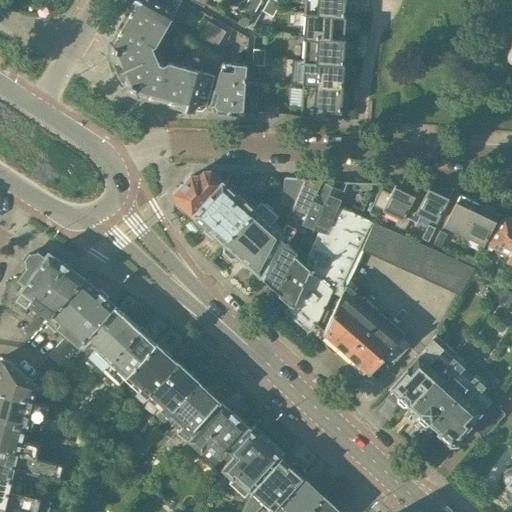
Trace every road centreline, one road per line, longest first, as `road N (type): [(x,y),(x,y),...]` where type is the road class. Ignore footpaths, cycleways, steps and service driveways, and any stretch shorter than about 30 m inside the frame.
road 1 (residential): [(511,153),(186,140),(114,167)]
road 2 (secondary): [(429,511),(212,314)]
road 3 (secondary): [(89,217),(212,314)]
road 4 (secondary): [(212,314),(113,197)]
road 5 (residential): [(38,110),(101,0)]
